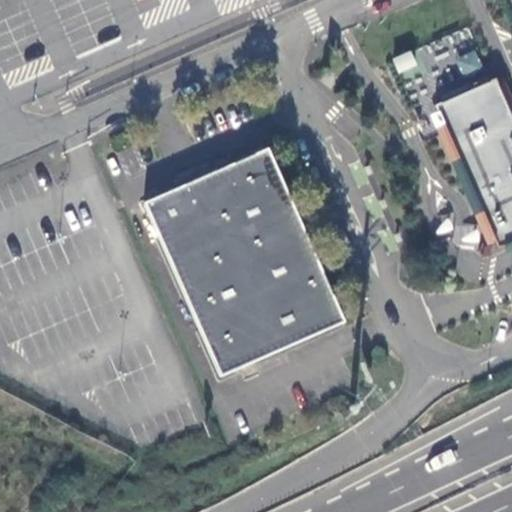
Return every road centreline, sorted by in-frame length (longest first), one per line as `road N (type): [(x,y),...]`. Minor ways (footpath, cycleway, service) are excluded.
road 1 (unclassified): [(266,39),(388,320),(414,354),(454,369)]
road 2 (unclassified): [(0,154),(266,39)]
road 3 (unclassified): [(454,369),(396,424),(226,511)]
road 4 (trunk): [(511,437),(349,511)]
